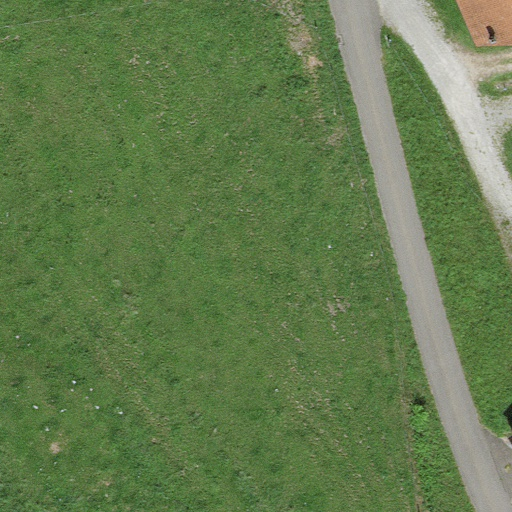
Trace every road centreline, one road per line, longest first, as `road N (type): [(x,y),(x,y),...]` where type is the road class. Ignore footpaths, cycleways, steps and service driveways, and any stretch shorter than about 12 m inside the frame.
road 1 (residential): [(343,0),(424,322),(500,511)]
road 2 (track): [(391,0),(479,136),(511,211)]
